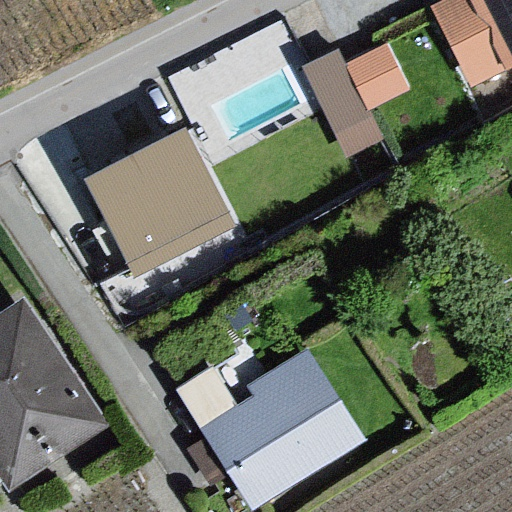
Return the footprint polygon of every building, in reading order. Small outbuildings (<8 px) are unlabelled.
[(511,0),(453,0),(428,11),(447,60),(479,94),(511,76),(511,0)] [(205,128),(317,92),(292,16),(180,52),(205,128)] [(371,93),(409,82),(393,27),(312,51),(339,144),(382,132),(371,93)] [(178,136),(83,189),(137,283),(236,229),(178,136)] [(20,304),(0,319),(0,490),(7,501),(108,437),(20,304)] [(260,511),(370,452),(310,360),(245,395),(254,412),(188,457),(236,511),(260,511)]
